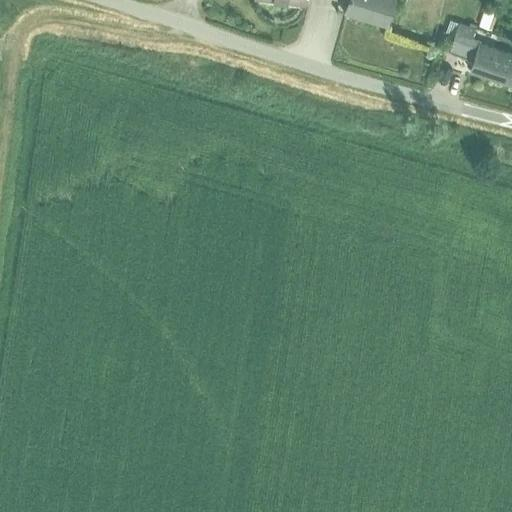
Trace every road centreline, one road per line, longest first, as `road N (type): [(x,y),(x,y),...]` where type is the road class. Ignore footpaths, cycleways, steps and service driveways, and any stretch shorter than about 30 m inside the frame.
road 1 (unclassified): [(98,0),(511,121)]
road 2 (track): [(0,138),(12,48),(33,22),(167,38),(203,32)]
